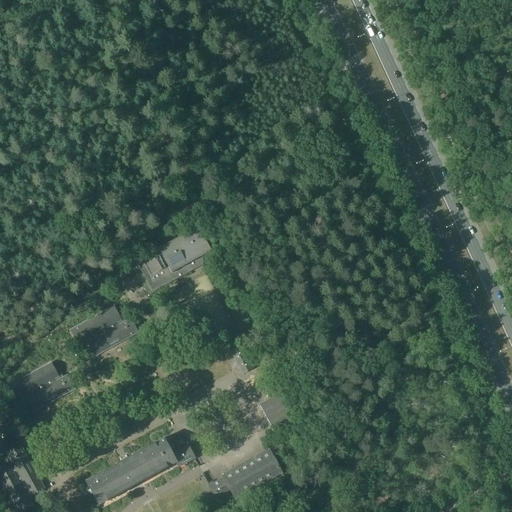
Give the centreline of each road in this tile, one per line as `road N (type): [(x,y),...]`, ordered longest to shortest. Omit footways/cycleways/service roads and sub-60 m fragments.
road 1 (unknown): [(464,511),(382,356),(231,277),(201,173)]
road 2 (primary): [(319,0),(511,403)]
road 3 (primary): [(511,332),(359,0)]
road 4 (unknown): [(0,175),(201,173)]
road 5 (unknown): [(511,159),(444,0)]
